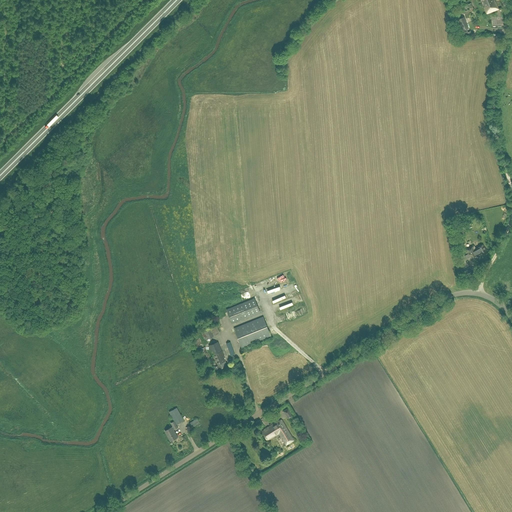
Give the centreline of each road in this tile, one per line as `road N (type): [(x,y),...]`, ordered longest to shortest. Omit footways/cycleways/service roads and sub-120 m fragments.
road 1 (unclassified): [(511,319),(488,296),(452,294),(100,511)]
road 2 (trunk): [(0,175),(176,0)]
road 3 (track): [(504,0),(509,29),(493,111),(511,192)]
